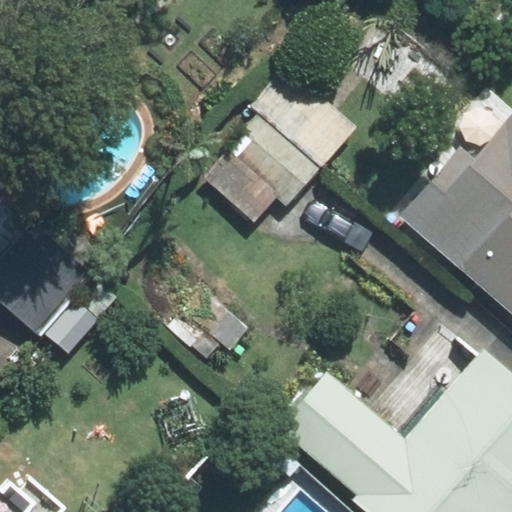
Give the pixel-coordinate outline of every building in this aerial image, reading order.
[(253,119),(314,171),(350,128),(280,68),(243,111),(253,119)] [(511,114),(494,100),(388,228),(511,330),(511,114)] [(314,171),(253,119),(198,184),(250,227),(272,201),(281,209),(314,171)] [(22,237),(0,261),(0,310),(28,336),(75,285),(22,237)] [(112,299),(90,281),(36,342),(58,361),(112,299)] [(200,291),(163,331),(207,372),(244,332),(200,291)] [(307,377),(262,429),(345,502),(339,509),(342,511),(507,511),(511,507),(511,396),(469,358),(389,449),(307,377)]
